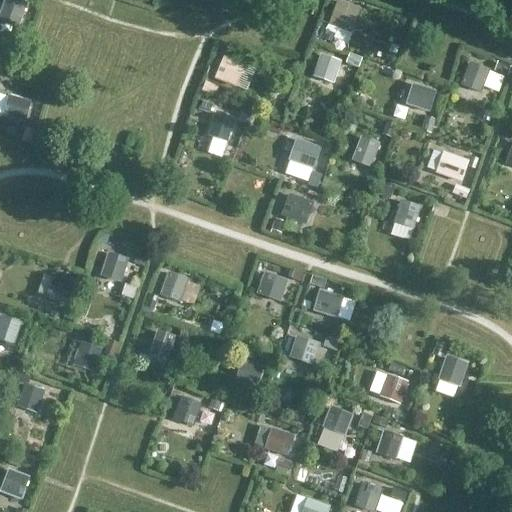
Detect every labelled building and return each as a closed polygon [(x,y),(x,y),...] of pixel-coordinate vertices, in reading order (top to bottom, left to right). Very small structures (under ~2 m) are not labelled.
[(0,23),(18,30),(27,5),(13,0),(3,0),(0,10),(0,23)] [(336,5),(328,27),(347,33),(355,12),(336,5)] [(321,30),(318,39),(329,43),(333,34),(321,30)] [(349,54),(345,63),(358,68),(362,59),(349,54)] [(320,56),(312,78),(333,86),(341,63),(320,56)] [(235,90),(245,66),(224,57),(214,81),(235,90)] [(498,63),(495,70),(508,75),(511,67),(498,63)] [(481,95),(490,72),(469,64),(460,87),(481,95)] [(203,83),(200,91),(213,96),(216,88),(203,83)] [(429,115),(436,92),(412,85),(405,107),(429,115)] [(7,97),(2,118),(24,125),(31,103),(7,97)] [(201,101),(197,110),(208,113),(211,105),(201,101)] [(215,113),(207,137),(227,144),(235,120),(215,113)] [(426,120),(421,131),(430,134),(434,123),(426,120)] [(387,124),(382,135),(390,139),(395,127),(387,124)] [(502,129),(499,139),(508,142),(511,132),(502,129)] [(25,130),(21,142),(30,144),(33,133),(25,130)] [(351,162),(371,170),(380,146),(360,138),(351,162)] [(313,171),(321,150),(295,141),(287,162),(313,171)] [(435,175),(460,185),(468,162),(443,153),(435,175)] [(311,175),(307,186),(316,189),(320,178),(311,175)] [(455,186),(452,195),(465,200),(468,192),(455,186)] [(380,187),(377,195),(388,200),(392,191),(380,187)] [(305,227),(314,204),(289,195),(280,218),(305,227)] [(414,231),(421,209),(399,202),(392,225),(414,231)] [(274,222),(270,232),(279,235),(283,225),(274,222)] [(121,285),(129,262),(107,254),(99,278),(121,285)] [(138,254),(134,264),(144,267),(148,258),(138,254)] [(290,271),(287,278),(299,282),(302,275),(290,271)] [(167,274),(159,297),(180,305),(188,281),(167,274)] [(280,304),(288,283),(263,274),(256,296),(280,304)] [(45,300),(66,307),(74,283),(52,276),(45,300)] [(312,277),(309,284),(322,288),(324,281),(312,277)] [(319,291),(312,313),(336,321),(343,298),(319,291)] [(149,297),(144,310),(152,313),(156,300),(149,297)] [(19,326),(1,320),(0,321),(0,344),(10,348),(19,326)] [(156,332),(148,357),(167,363),(175,339),(156,332)] [(313,368),(320,346),(295,338),(288,360),(313,368)] [(327,341),(325,349),(335,352),(338,345),(327,341)] [(94,375),(102,351),(79,343),(71,367),(94,375)] [(109,343),(104,356),(113,359),(118,347),(109,343)] [(436,343),(432,355),(441,359),(445,346),(436,343)] [(445,357),(437,381),(459,389),(468,365),(445,357)] [(255,393),(264,369),(242,361),(233,385),(255,393)] [(390,364),(388,371),(401,376),(403,369),(390,364)] [(17,371),(14,380),(28,385),(31,376),(17,371)] [(399,406),(408,384),(387,376),(378,398),(399,406)] [(36,416),(45,392),(24,385),(16,409),(36,416)] [(193,429),(201,407),(180,399),(172,421),(193,429)] [(210,401),(208,409),(221,414),(223,406),(210,401)] [(345,439),(353,417),(329,408),(321,429),(345,439)] [(361,415),(357,427),(365,431),(370,418),(361,415)] [(374,417),(372,424),(385,428),(387,422),(374,417)] [(271,430),(264,451),(287,458),(294,437),(271,430)] [(396,462),(403,439),(382,432),(375,455),(396,462)] [(278,461),(275,469),(287,473),(290,465),(278,461)] [(0,495),(20,503),(29,479),(8,470),(0,490),(0,495)] [(366,511),(375,511),(382,492),(361,485),(353,508),(366,511)] [(395,491),(392,499),(403,503),(406,495),(395,491)] [(302,511),(327,511),(330,507),(307,499),(302,511)]
